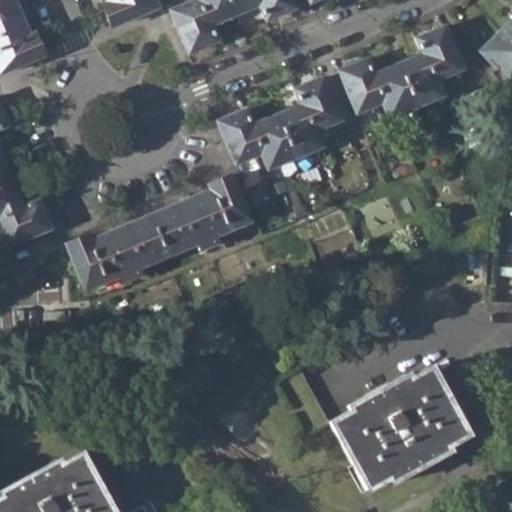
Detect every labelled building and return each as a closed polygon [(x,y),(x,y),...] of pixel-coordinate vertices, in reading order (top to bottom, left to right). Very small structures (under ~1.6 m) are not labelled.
[(0,0),(0,74),(43,56),(34,33),(28,36),(13,0),(0,0)] [(103,3),(112,25),(158,6),(154,0),(107,0),(108,1),(103,3)] [(208,24),(198,0),(197,0),(171,11),(188,51),(217,41),(210,24),(208,24)] [(198,0),(208,24),(210,24),(235,14),(228,0),(198,0)] [(228,0),(235,14),(259,3),(262,2),(261,0),(228,0)] [(291,0),(261,0),(262,2),(259,3),(266,19),(295,7),(291,0)] [(511,23),(499,34),(511,49),(511,23)] [(427,56),(436,80),(462,69),(445,28),(417,39),(424,57),(427,56)] [(477,54),(506,89),(511,83),(511,49),(499,34),(477,54)] [(427,56),(424,57),(399,67),(416,107),(443,95),(436,80),(427,56)] [(357,113),(384,102),(374,78),(375,77),(367,59),(340,70),(357,113)] [(399,67),(375,77),(374,78),(384,102),(390,117),(416,107),(399,67)] [(305,106),(316,130),(341,120),(323,78),(295,88),(303,106),(305,106)] [(278,116),(295,157),(322,146),(316,130),(305,106),(303,106),(278,116)] [(236,163),(261,153),(250,127),(252,126),(245,110),(218,121),(236,163)] [(278,116),(252,126),(250,127),(261,153),(268,168),(295,157),(278,116)] [(0,156),(0,188),(11,184),(0,157),(0,156)] [(150,215),(168,256),(196,244),(199,250),(218,243),(215,236),(250,221),(231,176),(208,185),(211,189),(150,215)] [(352,203),(365,237),(423,214),(409,181),(352,203)] [(0,188),(0,219),(23,210),(22,207),(11,184),(0,188)] [(23,210),(0,219),(0,226),(8,245),(50,228),(38,200),(22,207),(23,210)] [(67,245),(86,290),(120,276),(124,282),(142,274),(139,268),(168,256),(150,215),(91,239),(89,236),(67,245)] [(349,410),(329,421),(365,488),(386,478),(388,482),(430,460),(427,455),(466,435),(428,366),(390,390),(386,384),(365,396),(368,402),(350,412),(349,410)] [(304,434),(329,421),(300,370),(276,383),(304,434)] [(0,511),(110,511),(79,453),(52,468),(50,463),(0,490),(0,511)]
